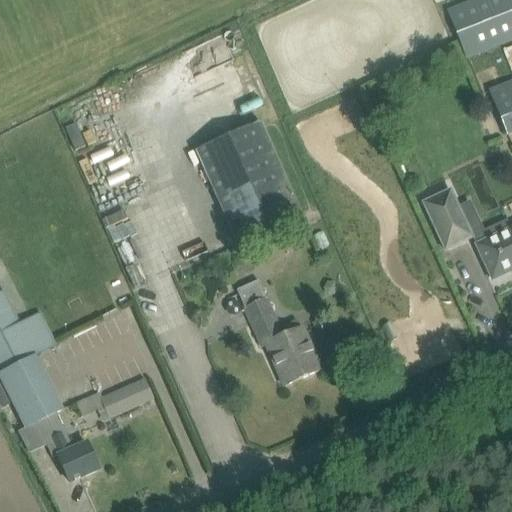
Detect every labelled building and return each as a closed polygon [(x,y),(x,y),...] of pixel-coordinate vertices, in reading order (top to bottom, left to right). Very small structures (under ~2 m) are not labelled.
[(511,0),(475,0),(448,11),(467,58),(511,40),(511,0)] [(511,81),(489,91),(507,136),(511,134),(511,81)] [(237,247),(303,217),(261,123),(195,153),(237,247)] [(511,229),(511,230),(506,221),(485,231),(471,202),(458,208),(450,192),(424,204),(446,251),(474,238),(477,245),(476,246),(493,282),(511,272),(511,229)] [(323,233),(314,237),(320,250),(329,246),(323,233)] [(260,281),(237,291),(245,311),(254,330),(262,348),(267,346),(285,387),(321,371),(313,353),(308,342),(302,329),(287,336),(283,327),(281,328),(268,300),(260,281)] [(0,293),(0,402),(3,408),(14,402),(28,428),(32,426),(56,415),(64,411),(36,357),(33,351),(34,351),(2,292),(0,293)] [(324,320),(313,323),(317,335),(328,331),(324,320)] [(358,336),(353,342),(357,351),(365,351),(370,345),(367,336),(358,336)] [(145,381),(104,400),(113,417),(153,398),(145,381)] [(56,415),(32,426),(41,446),(51,441),(53,444),(71,484),(99,471),(91,453),(87,444),(73,450),(56,415)]
